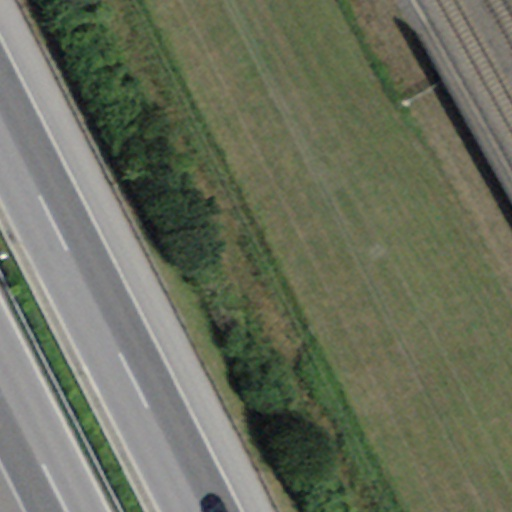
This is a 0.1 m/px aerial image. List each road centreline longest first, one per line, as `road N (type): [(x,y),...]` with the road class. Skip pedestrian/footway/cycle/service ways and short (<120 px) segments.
road 1 (motorway): [(194,511),(0,129)]
road 2 (motorway): [(0,384),(64,511)]
